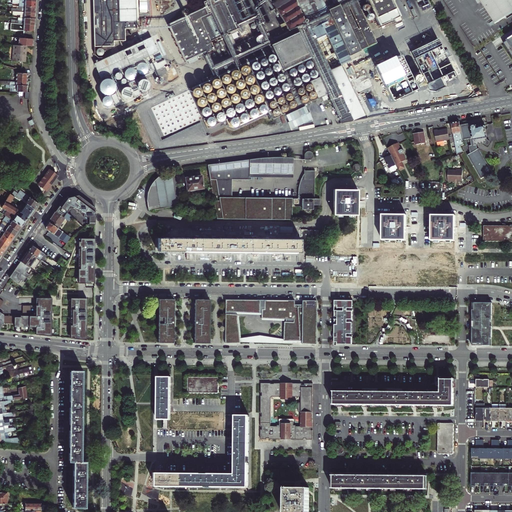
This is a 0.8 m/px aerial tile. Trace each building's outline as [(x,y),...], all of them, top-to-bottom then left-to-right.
[(92,0),(94,47),(114,46),(114,41),(125,40),(125,29),(137,28),(137,22),(139,22),(138,14),(137,0),(92,0)] [(143,0),(148,7),(140,13),(148,25),(174,8),(168,0),(143,0)] [(350,83),(342,64),(351,60),(349,55),(376,43),(356,0),(254,0),(254,1),(257,6),(255,8),(250,0),(219,0),(168,24),(185,62),(214,49),(210,41),(259,18),(269,38),(291,28),(294,33),(240,59),(241,62),(242,61),(244,65),(235,68),(231,59),(214,67),(218,76),(213,79),(211,75),(202,79),(204,83),(189,90),(203,119),(236,103),(241,113),(264,102),(273,119),(327,94),(341,123),(368,118),(360,103),(350,83)] [(366,0),(378,26),(395,18),(396,22),(401,19),(400,16),(392,0),(366,0)] [(511,0),(477,0),(492,23),(511,10),(511,0)] [(23,31),(23,35),(30,36),(31,31),(34,31),(35,25),(29,25),(29,24),(24,24),(18,24),(12,23),(12,26),(18,27),(17,30),(23,31)] [(155,34),(107,65),(125,94),(168,67),(165,62),(166,61),(163,56),(167,53),(165,50),(155,34)] [(248,36),(247,36),(246,35),(244,36),(243,36),(242,37),(241,38),(241,39),(241,40),(241,41),(241,43),(242,44),(243,44),(244,45),(245,45),(246,45),(248,45),(249,45),(250,44),(250,43),(251,41),(251,40),(251,39),(250,38),(249,37),(248,36)] [(26,46),(33,46),(33,39),(16,38),(15,37),(14,45),(16,45),(26,46)] [(511,37),(503,43),(511,56),(511,37)] [(12,60),(12,61),(25,62),(26,46),(16,45),(14,45),(13,45),(13,46),(9,46),(8,59),(12,60)] [(16,82),(2,81),(2,85),(6,85),(27,86),(28,73),(16,73),(16,82)] [(6,85),(6,88),(10,88),(12,88),(11,91),(25,92),(25,99),(29,99),(29,92),(27,92),(27,86),(6,85)] [(459,122),(451,123),(457,154),(463,152),(460,146),(463,145),(462,140),(460,125),(459,122)] [(470,123),(460,125),(462,140),(470,139),(471,145),(469,146),(470,153),(467,155),(481,178),(486,175),(487,176),(493,173),(479,148),(478,148),(477,144),(485,143),(487,144),(489,144),(490,143),(489,141),(488,140),(487,140),(485,126),(479,127),(479,128),(477,128),(477,125),(471,126),(470,123)] [(434,130),(436,142),(450,140),(447,129),(438,130),(434,130)] [(425,143),(424,132),(414,134),(416,145),(425,143)] [(398,143),(388,148),(391,156),(398,169),(398,170),(404,167),(401,162),(406,159),(402,153),(403,152),(403,151),(403,150),(402,150),(401,150),(398,143)] [(305,154),(304,159),(311,159),(312,158),(313,157),(314,156),(314,154),(312,152),(311,151),(308,151),(307,152),(305,153),(305,154)] [(252,158),(251,176),(293,177),(294,157),(291,157),(285,156),(279,155),(270,155),(252,158)] [(385,159),(391,172),(398,169),(391,156),(385,159)] [(251,176),(252,158),(207,165),(217,219),(292,219),(292,197),(232,196),(232,178),(251,179),(251,176)] [(358,171),(360,170),(360,166),(357,163),(353,164),(352,165),(352,169),(354,172),(358,171)] [(48,170),(48,171),(47,171),(38,184),(42,193),(45,189),(47,191),(58,176),(56,174),(58,171),(56,166),(53,167),(55,171),(53,172),(51,171),(51,170),(50,170),(49,170),(48,170)] [(148,211),(177,206),(177,208),(183,207),(176,168),(171,169),(171,170),(160,175),(157,177),(154,180),(152,183),(150,186),(148,191),(147,194),(147,201),(148,211)] [(314,198),(315,170),(304,170),(304,173),(302,177),(300,181),(299,186),(298,190),(298,198),(294,198),(294,204),(302,205),(302,209),(306,209),(308,211),(310,209),(314,209),(314,205),(320,205),(320,198),(314,198)] [(457,181),(462,181),(463,170),(457,170),(448,170),(448,182),(455,182),(455,180),(457,180),(457,181)] [(195,189),(203,188),(201,176),(197,176),(187,177),(187,178),(186,178),(188,190),(190,190),(191,191),(195,191),(195,189)] [(391,180),(395,188),(405,183),(402,176),(398,179),(397,177),(391,180)] [(357,209),(361,209),(361,202),(357,201),(356,201),(356,190),(335,189),(335,201),(333,201),(333,215),(357,215),(357,209)] [(26,203),(34,209),(38,203),(20,190),(18,193),(14,191),(12,195),(20,200),(20,199),(26,203)] [(14,214),(25,221),(34,209),(26,203),(20,212),(17,210),(17,209),(14,206),(16,202),(18,203),(20,200),(12,195),(10,194),(7,198),(3,205),(2,207),(1,207),(4,209),(7,211),(14,215),(14,214)] [(66,198),(55,212),(64,218),(67,213),(70,208),(73,208),(76,211),(78,211),(78,212),(80,214),(84,214),(84,217),(89,217),(89,225),(95,225),(95,208),(78,195),(66,198)] [(6,216),(21,227),(25,221),(14,214),(14,215),(7,211),(4,215),(6,216)] [(48,222),(58,228),(65,218),(68,221),(71,217),(67,213),(64,218),(55,212),(48,222)] [(405,227),(405,215),(384,215),(384,227),(382,227),(382,240),(406,240),(406,234),(410,234),(410,227),(406,227),(405,227)] [(454,227),(454,216),(433,215),(432,227),(431,227),(431,241),(455,241),(455,227),(454,227)] [(9,225),(18,231),(21,227),(6,216),(3,221),(3,222),(9,225)] [(9,225),(3,222),(0,226),(2,228),(6,230),(15,236),(18,231),(9,225)] [(45,226),(46,229),(62,241),(58,246),(62,249),(70,237),(58,228),(48,222),(45,226)] [(511,225),(484,226),(483,241),(511,241),(511,225)] [(0,230),(0,233),(3,235),(11,241),(15,236),(6,230),(2,228),(0,231),(0,230)] [(0,240),(8,246),(11,241),(3,235),(0,233),(0,240)] [(158,251),(301,253),(301,239),(285,239),(283,239),(260,238),(258,238),(235,238),(233,238),(210,238),(208,238),(158,237),(158,251)] [(79,247),(78,283),(94,283),(95,239),(79,238),(79,247)] [(0,247),(5,251),(8,246),(0,240),(0,247)] [(32,245),(28,251),(43,261),(47,256),(32,245)] [(43,261),(28,251),(20,261),(32,270),(34,271),(37,267),(36,267),(39,263),(46,268),(48,265),(43,261)] [(61,258),(57,263),(63,267),(67,262),(61,258)] [(27,277),(32,270),(20,261),(9,277),(10,278),(18,284),(21,280),(25,282),(28,278),(27,277)] [(311,283),(313,280),(314,278),(311,274),(307,274),(305,277),(305,279),(307,282),(311,283)] [(36,334),(51,336),(52,297),(36,297),(36,315),(20,315),(20,316),(15,316),(15,326),(16,326),(16,332),(21,333),(21,327),(36,327),(36,334)] [(70,338),(86,340),(87,297),(71,297),(70,338)] [(165,343),(171,343),(172,338),(174,338),(174,303),(172,303),(172,299),(166,299),(166,301),(159,301),(158,340),(166,340),(165,343)] [(202,341),(210,341),(210,302),(203,301),(203,299),(197,299),(196,304),(194,304),(194,338),(196,338),(196,343),(202,343),(202,341)] [(225,299),(225,343),(240,343),(240,342),(240,338),(237,314),(236,314),(236,313),(262,314),(262,319),(286,319),(286,322),(284,322),(283,339),(283,340),(301,341),(301,344),(316,344),(316,300),(301,300),(301,304),(301,307),(294,306),(294,304),(294,300),(225,299)] [(335,300),(334,344),(352,344),(352,337),(346,337),(346,334),(352,334),(352,322),(347,322),(347,319),(352,319),(352,311),(347,311),(347,308),(353,308),(353,301),(335,300)] [(492,328),(492,303),(472,303),(472,346),(490,346),(490,338),(491,338),(492,328)] [(240,342),(301,344),(301,341),(283,340),(283,339),(259,336),(240,338),(240,342)] [(30,367),(15,371),(17,376),(17,378),(31,374),(30,367)] [(69,428),(69,448),(67,448),(67,449),(67,451),(69,451),(69,461),(73,461),(73,471),(72,471),(72,472),(72,474),(73,474),(73,494),(72,494),(72,495),(72,496),(73,496),(73,507),(85,507),(86,461),(81,461),(83,370),(70,370),(70,380),(69,380),(69,381),(69,383),(70,383),(70,403),(69,403),(69,404),(69,405),(70,405),(69,426),(68,426),(68,427),(68,428),(69,428)] [(168,420),(170,420),(170,415),(171,377),(158,377),(157,419),(164,420),(168,420)] [(188,393),(218,393),(218,378),(188,377),(188,393)] [(454,379),(447,379),(440,379),(440,392),(334,391),(334,405),(340,405),(365,405),(390,406),(415,406),(435,406),(454,406),(454,379)] [(476,387),(484,387),(489,387),(489,386),(489,381),(489,379),(476,379),(476,387)] [(306,440),(312,440),(313,430),(311,430),(311,427),(313,427),(313,383),(305,383),(305,385),(302,385),(302,383),(292,383),(292,385),(288,385),(287,383),(285,385),(282,385),(282,383),(274,383),(274,384),(271,384),(271,383),(261,383),(261,393),(262,393),(262,396),(261,396),(261,414),(262,414),(262,417),(261,417),(261,427),(262,427),(262,430),(261,430),(261,440),(267,440),(267,438),(269,438),(269,440),(284,440),(284,439),(289,439),(289,440),(304,440),(304,438),(306,438),(306,440)] [(0,401),(11,400),(26,398),(27,398),(25,386),(18,388),(19,395),(3,396),(3,391),(0,391),(0,401)] [(235,416),(235,474),(248,474),(249,415),(235,416)] [(453,424),(438,423),(438,454),(453,454),(453,424)] [(5,439),(4,432),(0,432),(0,441),(19,443),(18,437),(12,438),(5,439)] [(471,447),(471,458),(511,457),(511,438),(511,439),(507,439),(507,447),(503,447),(503,448),(499,447),(499,439),(495,439),(491,439),(491,447),(487,447),(483,447),(483,439),(479,439),(475,439),(475,447),(471,447)] [(511,471),(471,472),(471,485),(476,485),(485,485),(495,485),(504,485),(511,485),(511,471)] [(248,488),(248,474),(235,474),(229,474),(157,473),(157,487),(248,488)] [(333,488),(426,489),(426,476),(413,476),(386,476),(361,475),(339,475),(333,475),(333,488)] [(286,488),(285,511),(308,511),(309,488),(286,488)] [(25,510),(28,510),(41,510),(41,504),(41,502),(25,502),(25,510)]
